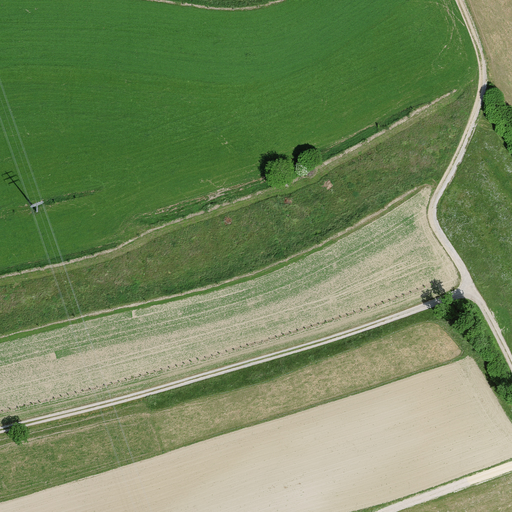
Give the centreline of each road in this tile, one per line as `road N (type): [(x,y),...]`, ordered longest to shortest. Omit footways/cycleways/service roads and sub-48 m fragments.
road 1 (track): [(0,429),(317,343),(472,289)]
road 2 (track): [(482,70),(472,123),(431,217),(511,363)]
road 3 (track): [(511,465),(383,511)]
